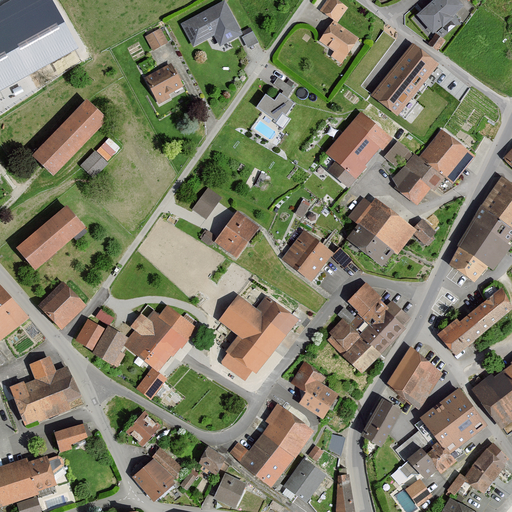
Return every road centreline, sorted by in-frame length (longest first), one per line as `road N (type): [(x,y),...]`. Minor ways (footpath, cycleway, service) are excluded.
road 1 (residential): [(61,343),(306,0)]
road 2 (residential): [(197,434),(223,435),(244,424),(355,283),(433,295)]
road 3 (residential): [(366,511),(358,425),(433,295)]
road 4 (residential): [(184,511),(131,496),(84,382)]
road 5 (residential): [(387,18),(511,108)]
road 6 (unclassified): [(300,511),(197,434)]
road 7 (residential): [(84,382),(121,389),(197,434)]
road 8 (residential): [(438,279),(493,168)]
